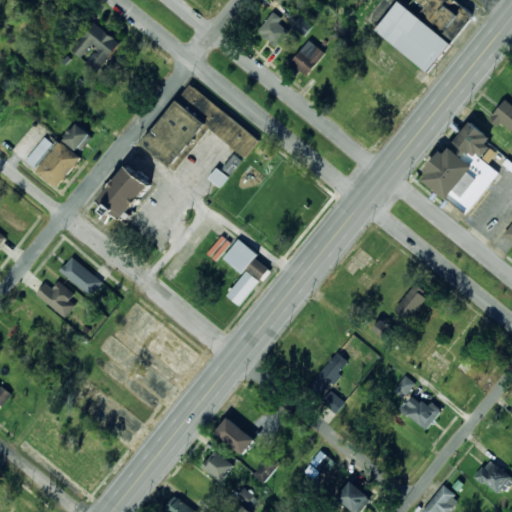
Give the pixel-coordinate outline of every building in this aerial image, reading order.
[(451,42),(398,1),(375,30),(427,72),(451,42)] [(446,4),(436,14),(454,33),(473,16),(459,2),(450,10),(446,4)] [(277,46),(289,31),(279,23),(282,18),(273,11),(258,31),(277,46)] [(293,25),(305,34),(312,25),(300,15),(293,25)] [(98,72),(120,42),(93,21),(71,50),(81,57),(90,45),(96,49),(86,62),(98,72)] [(308,75),(326,52),(309,39),(291,62),(308,75)] [(143,146),(176,170),(190,150),(192,151),(208,128),(245,156),(260,136),(188,84),(143,146)] [(511,101),(506,97),(489,119),(499,127),(502,123),(511,131),(511,101)] [(467,214),(499,172),(488,164),(497,152),(485,143),(490,137),(469,121),(453,142),(461,148),(457,153),(447,145),(421,178),(467,214)] [(79,152),(93,135),(76,122),(63,139),(79,152)] [(56,145),(46,136),(25,160),(35,168),(56,145)] [(58,187),(82,158),(61,140),(37,170),(58,187)] [(223,167),(230,173),(242,161),(235,155),(223,167)] [(122,220),(151,185),(127,165),(98,200),(108,208),(100,217),(106,222),(113,213),(122,220)] [(209,178),(221,187),(229,177),(217,167),(209,178)] [(0,247),(8,237),(0,231),(0,247)] [(238,240),(224,258),(244,274),(227,295),(240,305),(271,266),(238,240)] [(60,270),(90,296),(103,282),(73,256),(60,270)] [(45,282),(36,295),(66,317),(76,304),(70,299),(75,293),(58,281),(53,288),(45,282)] [(427,298),(414,287),(395,308),(409,320),(427,298)] [(341,374),(339,372),(348,361),(337,352),(309,384),(322,396),(341,374)] [(416,383),(406,375),(397,386),(406,394),(416,383)] [(0,408),(11,395),(0,385),(0,408)] [(346,400),(329,390),(322,403),(337,413),(346,400)] [(427,429),(442,410),(432,401),(428,406),(414,395),(402,410),(427,429)] [(215,433),(243,454),(255,439),(227,417),(215,433)] [(233,462),(213,450),(202,468),(223,480),(233,462)] [(498,495),(511,480),(511,476),(505,470),(509,466),(495,454),(476,475),(498,495)] [(264,483),(280,464),(271,456),(255,474),(264,483)] [(337,496),(355,511),(359,511),(371,499),(350,480),(337,496)] [(449,511),(460,499),(443,485),(422,511),(449,511)] [(251,511),(248,509),(258,499),(244,487),(235,497),(242,503),(233,511),(251,511)] [(197,511),(175,495),(163,510),(165,511),(197,511)]
